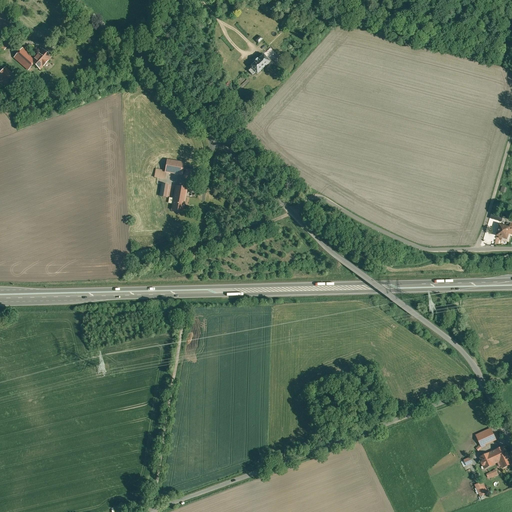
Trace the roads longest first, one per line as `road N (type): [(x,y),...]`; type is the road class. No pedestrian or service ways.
road 1 (trunk): [(0,296),(511,283)]
road 2 (unclassified): [(152,511),(484,387)]
road 3 (unclassified): [(484,387),(453,343),(308,229)]
road 4 (unclassified): [(478,248),(428,249),(394,239),(319,196),(292,213)]
road 5 (unclassified): [(152,511),(184,322)]
road 6 (unclassified): [(292,213),(160,89)]
road 7 (unknown): [(8,95),(50,56),(72,69),(97,27)]
road 8 (unclassified): [(160,89),(69,0)]
